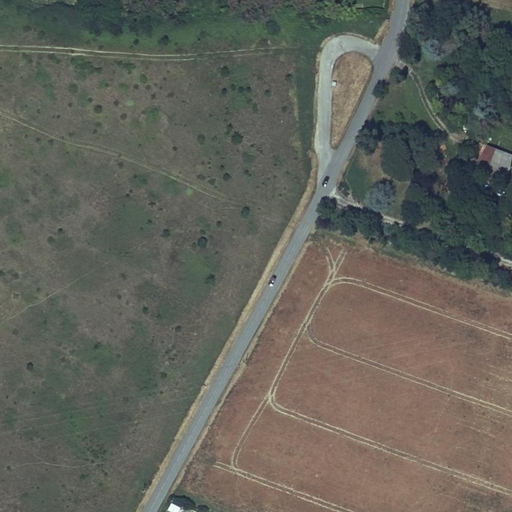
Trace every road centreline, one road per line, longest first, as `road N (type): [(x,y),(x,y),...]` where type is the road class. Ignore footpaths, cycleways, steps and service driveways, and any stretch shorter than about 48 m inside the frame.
road 1 (tertiary): [(405,0),(379,83),(147,511)]
road 2 (track): [(342,41),(180,55),(0,46)]
road 3 (unknown): [(320,195),(438,238)]
